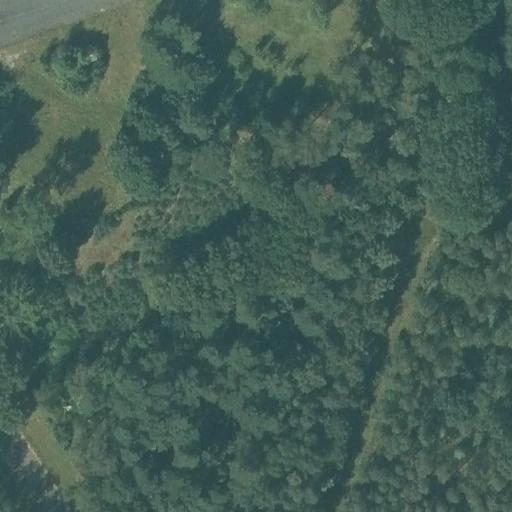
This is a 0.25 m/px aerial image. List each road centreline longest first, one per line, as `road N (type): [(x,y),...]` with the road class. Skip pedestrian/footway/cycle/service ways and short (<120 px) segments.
road 1 (track): [(511,182),(412,209),(327,511)]
road 2 (track): [(412,209),(440,77),(483,0)]
